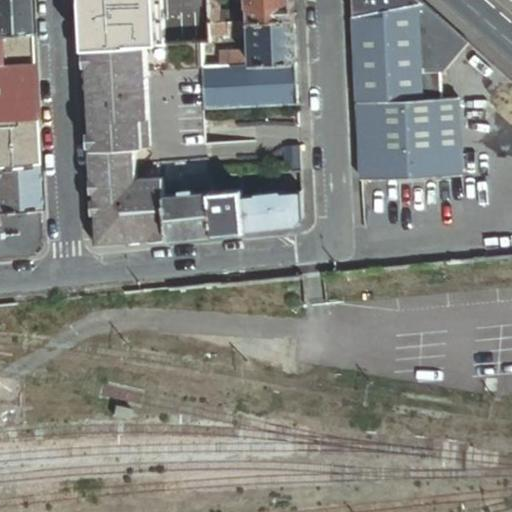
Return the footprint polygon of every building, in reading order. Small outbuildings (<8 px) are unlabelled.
[(0,0),(0,34),(26,33),(23,0),(0,0)] [(81,0),(81,7),(82,25),(83,48),(130,46),(129,22),(128,1),(127,0),(81,0)] [(222,24),(222,9),(221,0),(208,0),(209,18),(210,24),(222,24)] [(296,21),(295,0),(249,0),(250,7),(252,7),(251,20),(251,23),(296,21)] [(355,0),(356,18),(426,3),(422,0),(355,0)] [(471,43),(426,3),(356,18),(361,103),(361,104),(426,101),(425,73),(447,72),(471,43)] [(209,4),(200,5),(201,19),(209,18),(209,4)] [(222,9),(222,24),(229,23),(229,22),(234,21),(243,20),(243,8),(222,9)] [(210,24),(209,18),(201,19),(129,22),(130,46),(151,45),(203,42),(211,42),(211,37),(210,24)] [(234,38),(251,37),(251,23),(251,20),(243,20),(234,21),(234,36),(234,38)] [(234,36),(234,21),(229,22),(229,23),(222,24),(210,24),(211,37),(234,36)] [(298,63),(296,21),(251,23),(251,37),(252,55),(253,64),(253,65),(298,63)] [(0,166),(33,164),(26,33),(0,34),(0,166)] [(204,68),(203,42),(151,45),(152,76),(149,76),(153,147),(139,147),(140,180),(166,183),(165,167),(165,164),(179,163),(208,161),(210,160),(208,110),(207,110),(204,68)] [(231,65),(230,54),(213,55),(212,43),(205,43),(206,67),(231,65)] [(152,76),(151,45),(130,46),(83,48),(98,247),(172,239),(168,196),(166,183),(140,180),(139,147),(153,147),(149,76),(152,76)] [(231,65),(253,64),(252,55),(248,51),(230,52),(230,54),(231,65)] [(300,106),(298,63),(253,65),(204,68),(207,110),(208,110),(300,106)] [(425,73),(426,101),(448,100),(447,72),(425,73)] [(464,176),(460,99),(448,100),(426,101),(361,104),(365,181),(464,176)] [(208,161),(179,163),(181,174),(209,172),(208,161)] [(181,174),(179,163),(165,164),(165,167),(167,167),(168,179),(181,178),(181,174)] [(0,210),(36,208),(33,164),(0,166),(0,210)] [(223,189),(222,177),(211,177),(212,192),(213,194),(217,193),(223,189)] [(305,218),(304,192),(287,193),(286,190),(261,192),(259,194),(244,195),(247,231),(298,226),(305,218)] [(184,195),(168,196),(172,239),(217,235),(213,194),(212,192),(197,193),(197,191),(183,192),(184,195)] [(217,193),(213,194),(217,235),(247,231),(244,195),(243,191),(217,193)] [(0,256),(31,253),(38,246),(36,208),(0,210),(0,256)]
